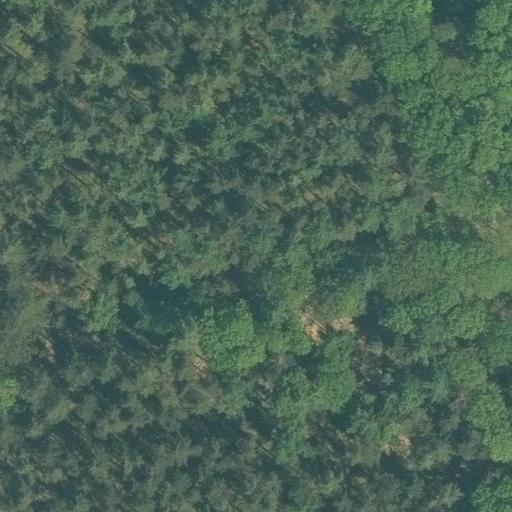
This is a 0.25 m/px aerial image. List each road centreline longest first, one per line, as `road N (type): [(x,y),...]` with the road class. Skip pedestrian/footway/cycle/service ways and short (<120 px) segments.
road 1 (track): [(511,212),(0,375)]
road 2 (track): [(511,407),(458,228),(353,0)]
